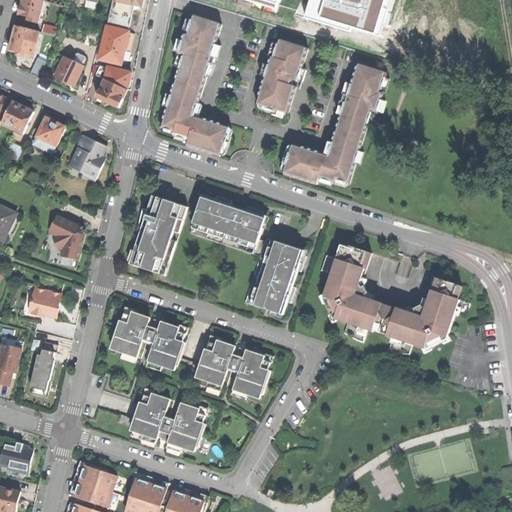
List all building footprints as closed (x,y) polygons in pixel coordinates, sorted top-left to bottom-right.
[(19,15),(29,17),(28,21),(38,23),(44,1),(40,0),(22,0),(21,6),(19,15)] [(96,9),(98,3),(87,0),(85,7),(96,9)] [(115,7),(127,9),(128,3),(134,5),(138,6),(139,0),(116,0),(116,1),(115,7)] [(308,0),(303,18),(349,32),(351,26),(379,35),(389,0),(308,0)] [(128,31),(134,5),(128,3),(127,9),(115,7),(116,1),(114,1),(108,27),(128,31)] [(188,147),(220,157),(223,148),(225,148),(226,144),(229,136),(227,136),(230,127),(204,118),(203,119),(195,116),(211,64),(214,65),(215,62),(216,57),(213,56),(222,25),(193,16),(187,34),(185,33),(178,54),(184,56),(161,128),(175,132),(174,136),(190,141),(188,147)] [(44,25),(42,33),(55,36),(58,28),(44,25)] [(40,32),(17,26),(12,45),(11,45),(10,50),(10,51),(15,52),(16,52),(16,51),(19,52),(18,55),(26,57),(31,58),(32,55),(34,56),(40,32)] [(98,44),(103,45),(107,27),(103,26),(98,44)] [(110,62),(122,65),(126,48),(130,32),(128,31),(108,27),(107,27),(103,45),(100,60),(110,62)] [(278,111),(289,114),(297,87),(292,86),(294,81),(298,82),(301,75),(309,49),(279,40),(274,58),(271,57),(257,104),(267,107),(267,109),(278,112),(278,111)] [(76,55),(73,61),(83,66),(86,59),(86,57),(79,54),(76,55)] [(55,77),(65,57),(62,56),(52,76),(55,77)] [(61,80),(66,83),(67,81),(75,85),(84,66),(83,66),(73,61),(65,57),(55,77),(61,80)] [(47,62),(38,58),(31,74),(39,78),(47,62)] [(288,166),(285,175),(318,185),(320,178),(335,183),(336,179),(350,184),(373,112),(378,113),(384,92),(382,91),(388,74),(358,65),(348,96),(345,95),(344,99),(343,102),(345,103),(329,155),(309,149),(294,144),(291,154),(290,153),(286,165),(288,166)] [(92,73),(106,79),(128,90),(130,82),(132,73),(121,70),(108,67),(107,74),(93,67),(92,73)] [(108,102),(119,108),(128,90),(106,79),(97,97),(108,102)] [(20,105),(13,102),(4,121),(2,124),(24,134),(35,112),(33,111),(33,109),(33,108),(31,106),(30,106),(29,106),(28,106),(26,106),(25,107),(25,108),(20,105)] [(53,154),(57,146),(66,127),(57,123),(47,118),(38,137),(35,142),(44,147),(43,149),(53,154)] [(77,148),(78,149),(75,157),(78,158),(74,165),(93,174),(92,177),(97,179),(105,162),(101,160),(107,147),(95,141),(83,135),(77,148)] [(18,161),(24,148),(12,142),(6,155),(18,161)] [(78,158),(75,157),(70,166),(92,177),(93,174),(74,165),(78,158)] [(258,245),(259,240),(267,217),(263,215),(264,212),(255,209),(249,207),(247,210),(232,205),(233,201),(223,198),(217,196),(216,199),(203,195),(194,224),(258,245)] [(153,212),(158,197),(153,196),(148,210),(153,212)] [(142,230),(135,250),(140,251),(135,266),(161,274),(166,260),(171,262),(177,242),(172,240),(175,232),(180,234),(189,208),(158,197),(153,212),(148,210),(143,209),(141,219),(138,229),(142,230)] [(0,242),(3,243),(8,234),(10,235),(21,214),(0,203),(0,242)] [(58,216),(50,232),(59,236),(64,247),(62,256),(79,260),(82,246),(85,234),(82,228),(58,216)] [(258,245),(194,224),(191,233),(261,256),(246,302),(255,306),(277,242),(267,239),(266,242),(259,240),(258,245)] [(305,251),(277,242),(255,306),(284,315),(288,303),(291,304),(294,296),(297,288),(293,287),(298,271),(302,272),(304,264),(307,256),(304,255),(305,251)] [(463,287),(438,279),(433,291),(432,291),(427,306),(423,308),(425,310),(418,314),(417,311),(413,313),(397,308),(397,309),(383,305),(383,304),(368,298),(366,294),(363,296),(360,289),(362,288),(360,284),(365,269),(367,270),(372,254),(350,246),(349,248),(342,245),(337,259),(332,274),(325,294),(327,299),(326,303),(332,315),(336,316),(338,320),(349,324),(359,327),(360,325),(365,327),(366,330),(368,330),(374,332),(374,330),(388,335),(388,337),(394,339),(395,339),(398,338),(403,339),(402,342),(413,345),(423,348),(427,346),(431,348),(443,342),(444,338),(449,335),(456,315),(454,314),(455,309),(458,307),(461,301),(461,300),(459,300),(463,287)] [(130,264),(135,266),(140,251),(135,250),(130,264)] [(332,274),(337,259),(327,256),(322,270),(332,274)] [(166,276),(171,262),(166,260),(161,274),(166,276)] [(60,309),(59,308),(56,308),(57,304),(59,305),(62,294),(36,288),(33,304),(35,304),(33,314),(44,316),(45,315),(57,318),(60,309)] [(470,304),(461,301),(458,307),(455,309),(454,314),(456,315),(466,318),(470,304)] [(133,313),(134,313),(135,310),(126,307),(124,314),(125,314),(132,316),(133,313)] [(125,314),(122,322),(120,321),(112,344),(113,345),(112,349),(124,353),(138,358),(143,342),(155,346),(149,362),(164,366),(175,370),(177,366),(179,367),(179,366),(181,358),(186,343),(184,342),(186,335),(186,334),(179,332),(180,328),(163,322),(162,324),(156,322),(151,320),(151,318),(134,313),(133,313),(132,316),(125,314)] [(364,342),(368,330),(366,330),(365,327),(360,325),(359,327),(349,324),(345,333),(357,340),(364,342)] [(186,334),(186,335),(187,335),(190,328),(181,325),(180,328),(179,332),(186,334)] [(219,341),(220,338),(211,335),(209,342),(210,343),(210,342),(217,345),(219,341)] [(0,383),(1,384),(10,386),(14,367),(18,368),(24,342),(5,338),(0,359),(0,383)] [(410,354),(413,345),(402,342),(403,339),(398,338),(395,339),(394,339),(390,351),(396,353),(410,354)] [(208,350),(205,349),(200,364),(197,372),(197,373),(199,373),(197,377),(209,381),(223,386),(228,371),(240,374),(235,390),(249,395),(261,399),(262,394),(264,395),(272,372),(269,371),(271,363),(264,360),(265,356),(248,351),(247,352),(241,351),(236,349),(236,347),(219,341),(217,345),(210,342),(210,343),(208,350)] [(36,377),(33,393),(46,396),(50,381),(51,381),(53,371),(55,361),(54,360),(55,353),(57,353),(59,345),(45,342),(42,356),(39,355),(34,377),(36,377)] [(136,363),(138,358),(124,353),(122,358),(136,363)] [(271,363),(272,364),(275,356),(266,353),(265,356),(264,360),(271,363)] [(179,366),(197,372),(200,364),(181,358),(179,366)] [(164,366),(149,362),(148,367),(162,371),(164,366)] [(221,391),(223,386),(209,381),(207,387),(221,391)] [(144,395),(145,396),(145,395),(152,398),(154,394),(155,391),(146,388),(144,395)] [(249,395),(235,390),(233,395),(247,400),(249,395)] [(171,400),(154,394),(152,398),(145,395),(145,396),(142,403),(140,402),(134,419),(132,426),(133,426),(132,431),(144,435),(158,439),(159,437),(164,439),(170,441),(170,443),(184,448),(196,452),(197,447),(199,448),(207,425),(204,424),(206,416),(199,413),(200,410),(200,409),(183,404),(177,419),(166,415),(171,400)] [(206,416),(207,417),(210,410),(201,407),(200,409),(200,410),(199,413),(206,416)] [(120,422),(132,426),(134,419),(122,415),(120,422)] [(158,439),(144,435),(142,440),(156,444),(158,439)] [(3,455),(1,465),(10,467),(11,466),(20,468),(19,472),(28,474),(28,471),(30,472),(35,451),(23,448),(24,444),(13,441),(4,439),(0,454),(3,455)] [(184,448),(170,443),(168,448),(182,453),(184,448)] [(70,495),(76,497),(88,463),(81,461),(78,469),(73,484),(70,495)] [(88,463),(76,497),(88,501),(108,507),(118,477),(102,471),(103,469),(97,467),(88,463)] [(136,472),(134,479),(168,490),(170,483),(161,480),(147,476),(136,472)] [(128,511),(160,511),(162,505),(165,497),(168,490),(134,479),(131,488),(129,494),(132,495),(126,511),(128,511)] [(0,486),(0,511),(4,511),(16,511),(19,504),(21,492),(0,486)] [(177,486),(174,492),(208,503),(210,497),(199,493),(185,488),(177,486)] [(169,508),(167,511),(205,511),(208,503),(174,492),(172,500),(169,508)] [(75,511),(77,505),(71,502),(68,510),(67,511),(75,511)]
